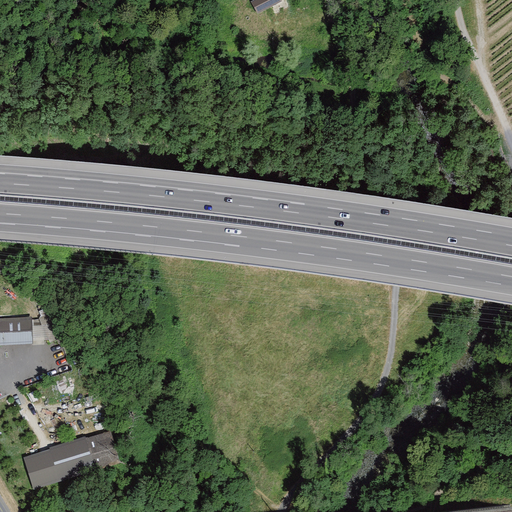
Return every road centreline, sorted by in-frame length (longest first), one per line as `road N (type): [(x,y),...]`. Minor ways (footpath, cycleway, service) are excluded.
road 1 (motorway): [(0,213),(284,242),(511,277)]
road 2 (motorway): [(511,245),(200,200),(0,183)]
road 3 (track): [(400,178),(402,240),(383,385),(361,425),(281,511)]
